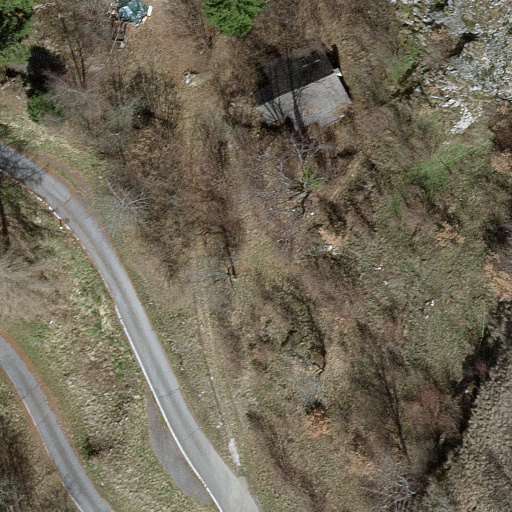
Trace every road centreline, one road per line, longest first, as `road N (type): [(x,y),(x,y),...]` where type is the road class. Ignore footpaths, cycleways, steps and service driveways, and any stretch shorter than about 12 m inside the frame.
road 1 (unclassified): [(240,511),(188,432),(87,231),(0,153)]
road 2 (track): [(297,0),(242,151),(0,132)]
road 3 (unclassified): [(0,349),(100,511)]
